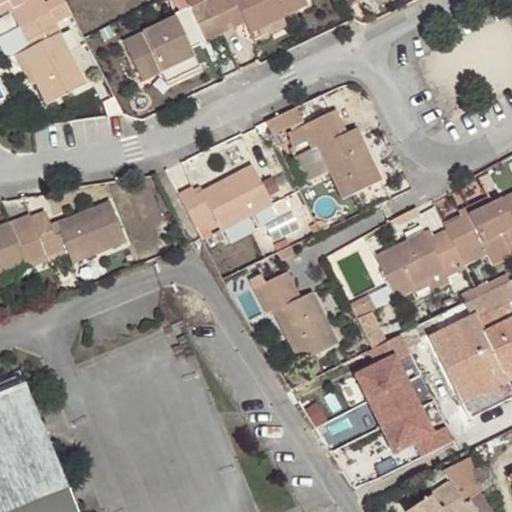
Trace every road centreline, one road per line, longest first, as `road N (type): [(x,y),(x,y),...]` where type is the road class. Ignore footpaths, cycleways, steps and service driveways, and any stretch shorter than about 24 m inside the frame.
road 1 (residential): [(0,162),(371,51)]
road 2 (residential): [(162,278),(201,267),(362,511)]
road 3 (residential): [(371,51),(430,163),(511,123)]
